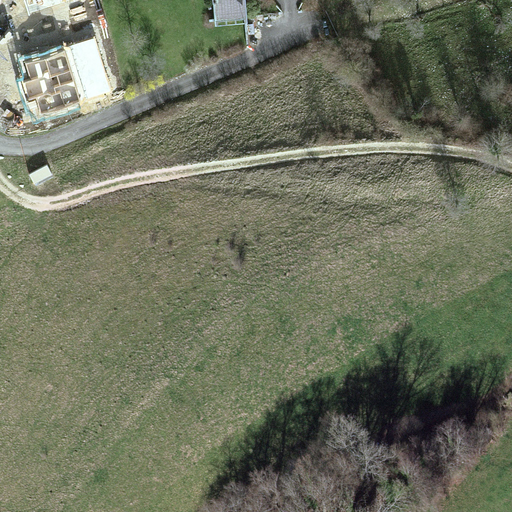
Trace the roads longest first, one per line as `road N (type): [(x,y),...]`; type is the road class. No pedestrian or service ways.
road 1 (track): [(0,170),(13,184),(52,197),(385,144),(511,166)]
road 2 (track): [(428,0),(134,97),(24,147),(0,147)]
